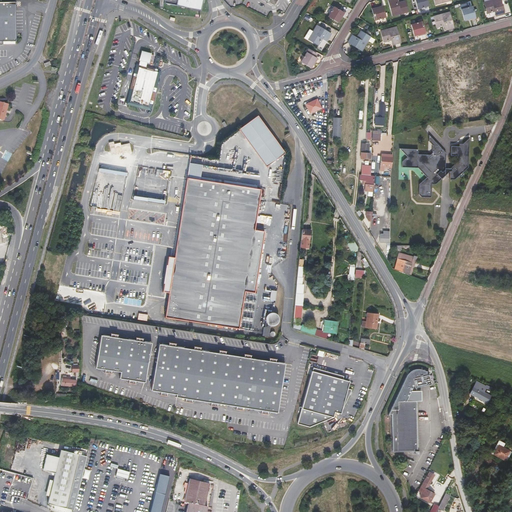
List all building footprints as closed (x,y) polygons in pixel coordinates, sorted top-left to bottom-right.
[(164,0),(164,3),(201,11),(202,0),(164,0)] [(398,3),(397,0),(387,0),(392,17),(409,12),(406,1),(398,3)] [(428,6),(426,0),(414,0),(417,9),(428,6)] [(505,14),(500,0),(492,0),(484,3),(487,13),(494,11),(496,17),(505,14)] [(15,2),(0,2),(0,40),(8,41),(15,41),(16,40),(15,5),(15,2)] [(385,17),(382,6),(371,9),(375,20),(385,17)] [(344,13),(334,7),(328,17),(338,23),(344,13)] [(475,18),(472,7),(461,10),(464,21),(475,18)] [(454,29),(450,12),(433,17),(436,28),(444,26),(445,31),(454,29)] [(425,33),(422,22),(411,25),(414,36),(425,33)] [(331,34),(317,25),(308,40),(318,46),(322,39),(327,42),(331,34)] [(401,43),(397,27),(380,31),(383,42),(391,40),(392,46),(401,43)] [(370,37),(360,31),(356,37),(352,35),(347,43),(362,51),(370,37)] [(309,49),(306,53),(301,62),(311,68),(316,58),(313,57),(316,53),(309,49)] [(152,69),(138,66),(137,66),(135,72),(136,73),(135,79),(133,79),(131,88),(132,89),(129,102),(136,104),(138,107),(141,112),(144,113),(145,112),(146,109),(148,103),(149,103),(157,72),(152,71),(153,70),(152,69)] [(160,71),(152,69),(153,70),(152,71),(157,72),(149,103),(148,103),(146,109),(150,110),(160,71)] [(491,70),(484,71),(486,84),(493,82),(491,70)] [(132,89),(131,88),(127,104),(138,107),(136,104),(129,102),(132,89)] [(322,107),(318,98),(307,104),(311,112),(322,107)] [(8,104),(0,101),(0,119),(4,120),(8,104)] [(379,104),(379,115),(379,117),(375,116),(374,125),(384,125),(385,104),(379,104)] [(257,116),(239,129),(266,167),(285,153),(257,116)] [(342,118),(334,117),(333,138),(337,138),(337,141),(341,141),(342,118)] [(372,138),(380,138),(381,130),(373,130),(372,138)] [(429,141),(431,143),(437,144),(429,135),(429,141)] [(460,160),(450,168),(452,170),(450,171),(450,172),(450,179),(455,180),(468,167),(469,138),(463,144),(459,144),(459,146),(451,146),(451,155),(456,156),(460,160)] [(370,143),(362,143),(361,159),(370,159),(370,143)] [(418,149),(400,148),(407,157),(402,161),(402,167),(418,168),(427,177),(419,184),(419,194),(421,197),(431,197),(432,184),(436,184),(442,179),(437,174),(440,171),(442,173),(445,170),(445,168),(446,153),(441,148),(439,148),(439,146),(432,145),(432,153),(430,155),(418,154),(418,149)] [(385,171),(386,167),(392,167),(393,158),(382,157),(381,171),(385,171)] [(367,175),(368,175),(369,167),(361,167),(360,174),(367,175)] [(448,168),(445,168),(445,170),(442,173),(440,171),(437,174),(442,179),(447,173),(449,172),(450,172),(450,171),(452,170),(450,168),(448,168)] [(360,174),(359,180),(363,180),(363,184),(365,185),(365,191),(373,192),(375,176),(367,175),(360,174)] [(261,190),(188,177),(174,257),(173,256),(168,256),(165,274),(164,290),(170,291),(170,293),(167,309),(167,312),(166,317),(239,330),(245,292),(254,294),(258,270),(264,232),(254,231),(259,201),(261,190)] [(311,230),(301,229),(300,246),(300,247),(309,248),(311,230)] [(384,230),(383,233),(380,233),(380,242),(389,243),(390,231),(384,230)] [(409,274),(410,274),(412,266),(410,265),(411,262),(410,261),(412,256),(402,253),(400,258),(397,257),(394,268),(409,274)] [(355,270),(355,277),(363,278),(364,270),(355,270)] [(137,320),(144,321),(147,321),(148,315),(138,313),(137,320)] [(265,328),(264,327),(263,333),(263,336),(269,337),(271,337),(273,337),(274,337),(275,336),(275,335),(275,333),(274,332),(273,332),(272,332),(271,333),(270,333),(270,326),(273,327),(275,326),(278,324),(279,321),(279,319),(278,316),(276,314),(273,313),(270,313),(268,315),(266,317),(265,320),(266,323),(265,328)] [(376,329),(377,323),(376,323),(377,314),(367,313),(366,322),(362,321),(361,327),(376,329)] [(332,321),(325,320),(323,332),(331,333),(332,321)] [(110,337),(101,335),(96,368),(105,369),(105,371),(112,372),(112,370),(121,372),(120,378),(129,380),(129,381),(136,382),(136,381),(145,382),(152,343),(142,341),(142,340),(135,339),(135,340),(117,338),(117,336),(110,335),(110,337)] [(360,343),(359,347),(364,348),(365,343),(369,344),(370,340),(361,338),(360,343)] [(277,413),(285,364),(275,362),(276,361),(269,360),(269,361),(250,358),(250,357),(244,356),(244,357),(225,354),(225,353),(219,352),(218,353),(200,351),(200,349),(194,348),(193,349),(175,347),(175,345),(168,344),(168,346),(159,344),(152,390),(161,392),(161,393),(167,394),(168,393),(177,395),(176,397),(186,399),(186,400),(192,401),(192,400),(211,402),(211,404),(217,405),(217,403),(236,406),(236,408),(242,409),(243,407),(261,410),(261,413),(267,414),(268,411),(277,413)] [(313,368),(312,372),(343,380),(344,376),(313,368)] [(417,421),(416,401),(416,400),(418,400),(418,392),(416,392),(416,391),(416,387),(416,385),(428,382),(426,375),(426,372),(423,370),(419,369),(414,370),(410,372),(408,374),(406,376),(389,414),(392,414),(392,451),(414,451),(414,448),(414,421),(417,421)] [(312,372),(312,371),(298,424),(310,427),(333,418),(335,413),(341,415),(341,412),(348,389),(349,381),(343,380),(312,372)] [(486,388),(496,393),(501,395),(503,391),(477,381),(474,380),(468,392),(471,394),(472,392),(477,395),(476,396),(484,401),(483,401),(487,403),(492,396),(485,392),(486,388)] [(352,390),(348,389),(341,412),(352,390)] [(506,444),(499,441),(494,450),(496,451),(494,454),(505,460),(509,451),(503,448),(506,444)] [(47,454),(43,470),(55,473),(47,503),(49,504),(52,504),(74,509),(87,456),(61,450),(59,457),(47,454)] [(116,475),(128,478),(130,471),(118,468),(116,475)] [(434,474),(428,471),(422,481),(423,482),(418,491),(421,493),(419,497),(429,503),(434,494),(426,489),(434,474)] [(434,485),(439,475),(436,473),(431,484),(434,485)] [(190,478),(184,501),(189,502),(190,502),(196,480),(190,478)] [(196,480),(190,502),(204,505),(207,493),(209,483),(196,480)] [(439,506),(438,508),(442,510),(450,495),(445,493),(439,506)] [(207,506),(204,505),(190,502),(187,511),(205,511),(206,511),(207,506)]
